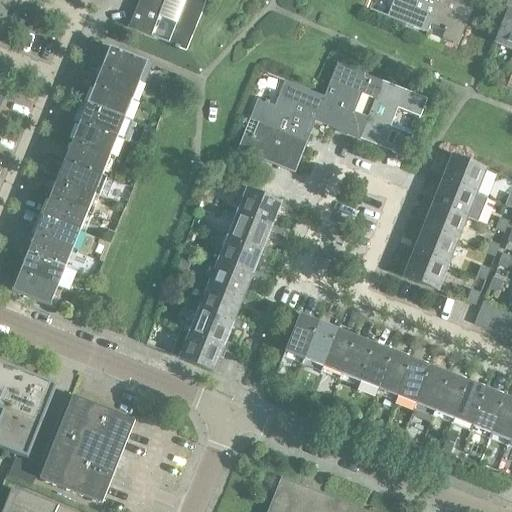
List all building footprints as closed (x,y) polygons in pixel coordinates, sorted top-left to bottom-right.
[(204,6),(189,0),(140,0),(138,6),(142,8),(140,13),(134,15),(129,27),(128,26),(127,28),(150,37),(168,44),(174,47),(174,48),(178,50),(178,48),(186,51),(204,6)] [(430,25),(439,0),(393,0),(387,18),(426,34),(430,25)] [(439,0),(430,25),(442,30),(442,31),(444,32),(441,39),(457,46),(468,19),(464,18),(469,5),(473,7),(475,0),(439,0)] [(511,11),(511,12),(511,10),(511,0),(507,0),(504,10),(508,11),(494,45),(511,51),(511,11)] [(110,50),(102,69),(137,83),(145,64),(146,65),(146,63),(109,49),(108,50),(110,50)] [(360,139),(368,119),(346,110),(353,91),(360,93),(360,94),(361,95),(361,94),(375,100),(382,82),(337,64),(324,97),(325,98),(315,121),(347,134),(346,136),(359,141),(360,139)] [(130,101),(137,83),(102,69),(95,87),(130,101)] [(307,143),(315,121),(325,98),(324,97),(284,82),(275,106),(269,104),(269,102),(265,101),(264,102),(257,99),(249,120),(257,123),(307,143)] [(427,100),(382,82),(375,100),(368,119),(360,139),(382,148),(398,109),(403,111),(403,112),(405,112),(420,117),(423,111),(425,112),(426,108),(424,107),(427,100)] [(122,120),(130,101),(95,87),(88,106),(122,120)] [(115,139),(122,120),(88,106),(80,125),(115,139)] [(294,174),(307,143),(257,123),(252,136),(251,135),(250,137),(243,134),(236,151),(272,165),(294,174)] [(115,139),(80,125),(73,143),(108,157),(115,139)] [(143,129),(136,147),(146,151),(153,133),(143,129)] [(391,153),(404,159),(412,137),(400,132),(391,153)] [(108,157),(73,143),(66,161),(100,175),(108,157)] [(475,195),(485,170),(452,156),(442,182),(475,195)] [(93,194),(100,175),(66,161),(58,180),(93,194)] [(85,214),(93,194),(58,180),(51,199),(85,214)] [(466,219),(475,195),(442,182),(433,205),(466,219)] [(246,190),(237,215),(270,228),(272,224),(278,207),(292,212),(295,205),(281,200),(280,203),(246,190)] [(85,214),(51,199),(43,218),(78,232),(85,214)] [(457,243),(466,219),(433,205),(423,229),(457,243)] [(285,229),(272,224),(270,228),(237,215),(227,239),(260,252),(262,247),(269,231),(282,236),(285,229)] [(71,250),(78,232),(43,218),(36,236),(71,250)] [(504,234),(509,222),(500,219),(495,230),(504,234)] [(447,267),(457,243),(423,229),(414,253),(447,267)] [(107,231),(103,242),(110,244),(115,234),(107,231)] [(63,269),(71,250),(36,236),(28,255),(63,269)] [(275,253),(262,247),(260,252),(227,239),(218,263),(251,276),(253,271),(259,255),(273,260),(275,253)] [(495,257),(499,246),(490,243),(486,254),(495,257)] [(437,292),(447,267),(414,253),(404,278),(437,292)] [(498,265),(499,265),(507,269),(511,257),(502,254),(498,265)] [(56,288),(63,269),(28,255),(21,274),(56,288)] [(266,277),(253,271),(251,276),(218,263),(208,287),(241,300),(243,295),(250,279),(263,284),(266,277)] [(485,281),(490,270),(481,266),(476,278),(485,281)] [(49,306),(56,288),(21,274),(14,292),(12,292),(12,293),(49,308),(50,307),(49,306)] [(502,281),(493,278),(489,289),(498,293),(502,281)] [(256,301),(243,295),(241,300),(208,287),(199,311),(232,324),(234,319),(240,303),(253,308),(256,301)] [(476,306),(480,294),(471,290),(466,303),(476,306)] [(486,330),(495,307),(483,302),(474,326),(486,330)] [(497,335),(506,311),(495,307),(486,330),(497,335)] [(247,324),(234,319),(232,324),(199,311),(189,334),(189,335),(222,348),(224,343),(231,327),(244,332),(247,324)] [(508,339),(511,328),(511,313),(506,311),(497,335),(508,339)] [(305,360),(319,324),(300,316),(301,315),(299,315),(284,353),(285,353),(286,352),(305,360)] [(323,367),(338,331),(319,324),(305,360),(323,367)] [(234,356),(237,348),(224,343),(222,348),(189,335),(189,334),(180,331),(170,356),(213,373),(213,372),(213,371),(218,358),(222,359),(225,352),(234,356)] [(342,374),(356,339),(338,331),(323,367),(342,374)] [(361,382),(375,346),(356,339),(342,374),(361,382)] [(379,389),(393,354),(375,346),(361,382),(379,389)] [(397,396),(412,361),(393,354),(379,389),(397,396)] [(417,404),(431,368),(412,361),(397,396),(417,404)] [(0,411),(2,413),(0,417),(0,449),(27,460),(56,387),(0,364),(0,411)] [(435,411),(449,376),(431,368),(417,404),(435,411)] [(454,419),(468,383),(449,376),(435,411),(454,419)] [(474,426),(487,391),(468,383),(454,419),(474,426)] [(492,434),(506,398),(487,391),(474,426),(492,434)] [(134,422),(73,398),(72,397),(39,480),(101,505),(134,422)] [(510,441),(511,435),(511,400),(506,398),(492,434),(510,441)] [(446,440),(442,450),(451,453),(455,444),(446,440)] [(15,460),(9,475),(32,484),(38,469),(15,460)] [(365,511),(281,478),(267,511),(365,511)] [(62,511),(11,492),(3,511),(62,511)]
